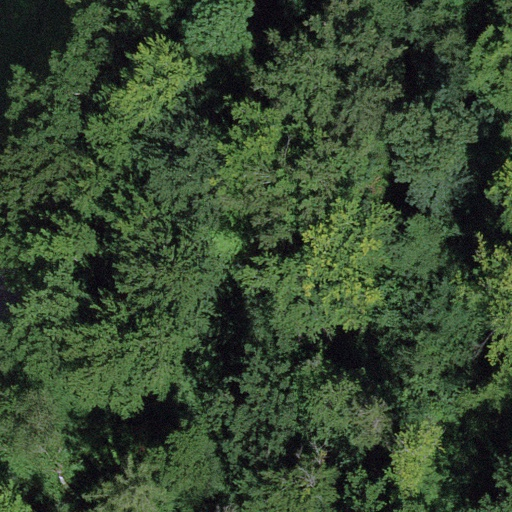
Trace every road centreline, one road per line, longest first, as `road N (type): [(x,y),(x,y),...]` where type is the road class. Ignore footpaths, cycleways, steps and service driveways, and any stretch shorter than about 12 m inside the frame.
road 1 (track): [(374,0),(384,225),(327,355),(140,486),(120,511)]
road 2 (track): [(288,0),(204,53),(106,185),(32,368),(0,396)]
road 3 (unclassified): [(85,0),(53,139),(0,280)]
